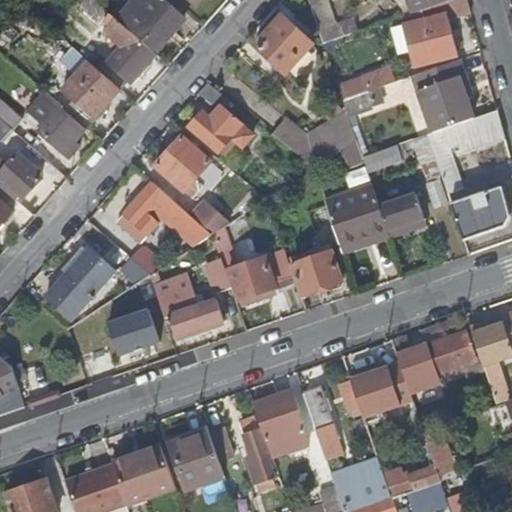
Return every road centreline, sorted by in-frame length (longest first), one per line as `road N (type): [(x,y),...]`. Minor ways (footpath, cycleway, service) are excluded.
road 1 (residential): [(0,292),(258,0),(485,0),(511,92)]
road 2 (residential): [(0,443),(511,270)]
